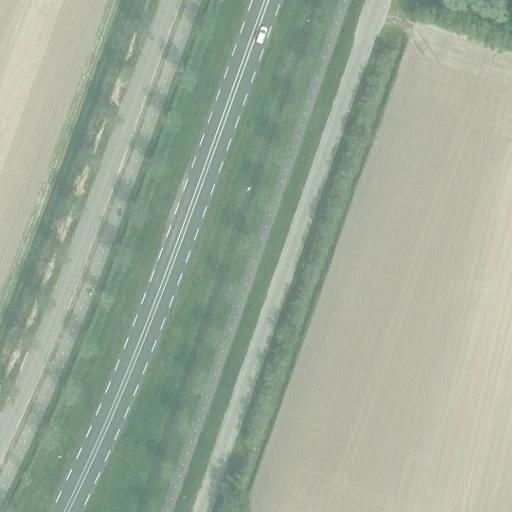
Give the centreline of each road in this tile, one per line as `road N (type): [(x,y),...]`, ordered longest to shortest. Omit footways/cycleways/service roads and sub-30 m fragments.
road 1 (primary): [(265,0),(151,315),(66,511)]
road 2 (unclassified): [(195,511),(372,0)]
road 3 (unclassified): [(170,0),(72,268),(0,431)]
